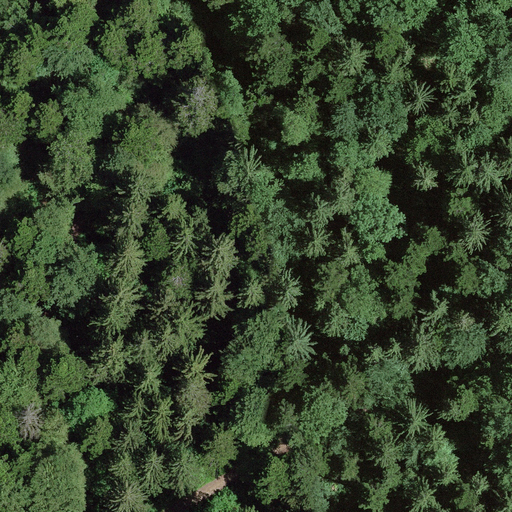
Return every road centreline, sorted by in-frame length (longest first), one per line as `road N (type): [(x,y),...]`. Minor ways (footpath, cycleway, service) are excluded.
road 1 (track): [(172,511),(357,404),(440,370),(511,357)]
road 2 (track): [(39,511),(37,441),(51,334),(69,251),(105,167)]
road 3 (track): [(105,167),(223,12)]
